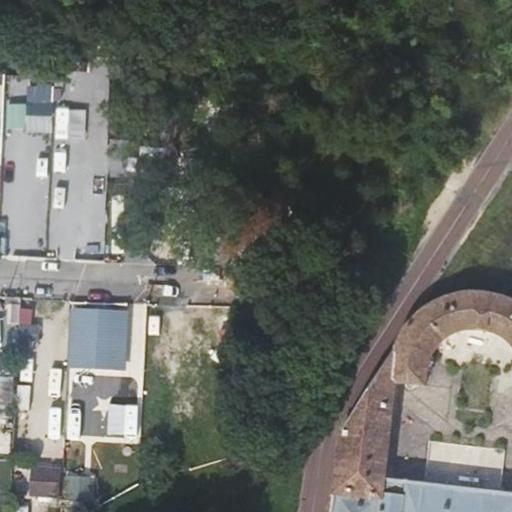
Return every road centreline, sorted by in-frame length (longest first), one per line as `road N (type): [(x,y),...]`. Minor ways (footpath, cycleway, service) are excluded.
road 1 (tertiary): [(511,140),(322,441),(312,511)]
road 2 (residential): [(0,277),(231,284)]
